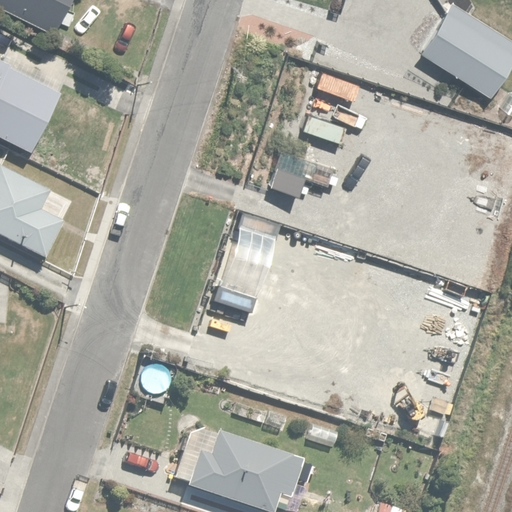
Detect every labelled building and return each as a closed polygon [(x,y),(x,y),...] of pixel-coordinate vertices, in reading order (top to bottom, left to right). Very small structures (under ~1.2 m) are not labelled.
[(59,0),(0,0),(0,10),(46,31),(59,0)] [(307,0),(266,0),(305,10),(307,0)] [(42,88),(0,69),(0,133),(18,142),(42,88)] [(40,192),(0,174),(0,234),(17,242),(40,192)] [(278,456),(187,431),(172,485),(263,510),(278,456)] [(405,511),(407,509),(372,498),(367,511),(405,511)]
